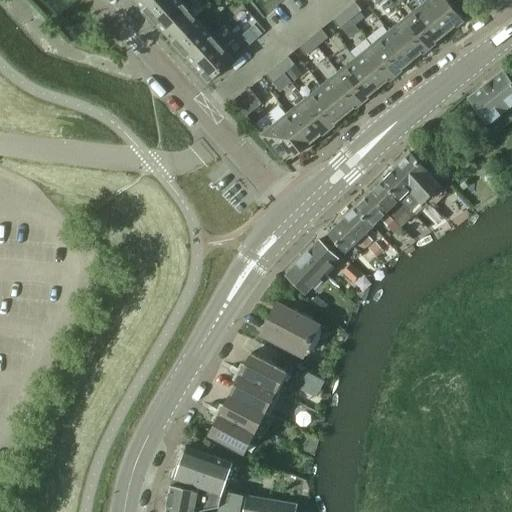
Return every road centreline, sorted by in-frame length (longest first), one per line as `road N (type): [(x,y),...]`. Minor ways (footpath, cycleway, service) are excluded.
road 1 (tertiary): [(122,511),(142,445),(219,312),(297,213)]
road 2 (tertiary): [(297,213),(101,0)]
road 3 (tertiary): [(297,213),(396,121),(511,33)]
